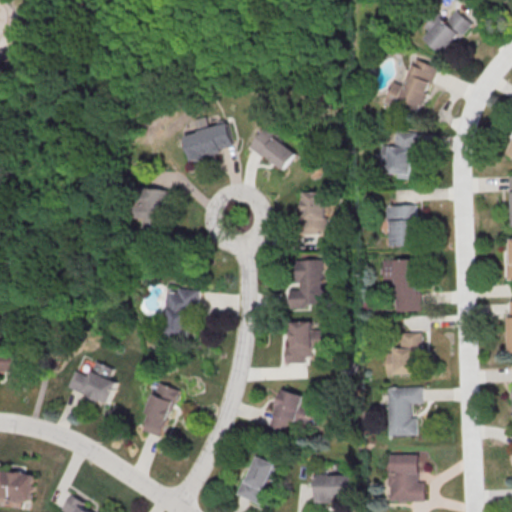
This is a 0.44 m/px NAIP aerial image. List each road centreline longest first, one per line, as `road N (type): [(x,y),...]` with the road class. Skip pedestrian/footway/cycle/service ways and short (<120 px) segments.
road 1 (residential): [(473,511),(462,154),(484,85),(511,49)]
road 2 (residential): [(176,503),(203,461),(234,382),(247,321),(241,242)]
road 3 (residential): [(188,511),(93,448),(0,423)]
road 4 (residential): [(218,236),(241,242),(255,232),(260,215),(253,199),(238,191),(215,200),(209,215),(218,236)]
